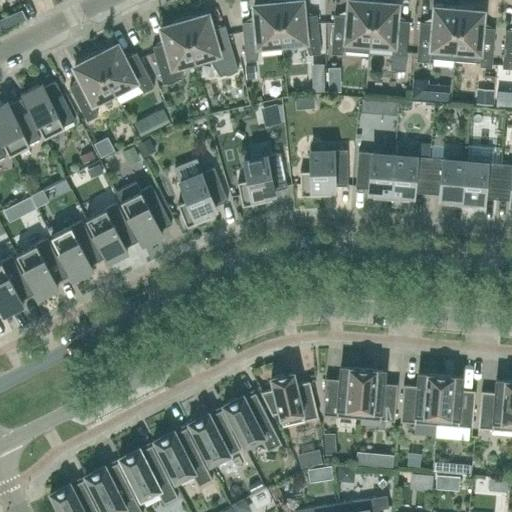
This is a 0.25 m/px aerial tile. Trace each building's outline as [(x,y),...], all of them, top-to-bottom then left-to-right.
[(259,45),(281,43),(277,0),(273,0),(271,1),(269,1),(265,3),(263,4),(254,5),(255,18),(253,21),(242,22),(245,60),(257,59),(257,58),(259,45)] [(277,0),(281,43),(304,41),(309,53),(308,53),(308,54),(320,53),(317,15),(306,16),(303,14),(302,0),(292,1),(292,2),(288,0),(287,0),(277,0)] [(334,15),(331,53),(343,54),(343,53),(343,51),(344,50),(369,52),(369,43),(373,0),(361,0),(358,1),(349,0),(349,6),(348,9),(348,13),(345,16),(335,15),(334,15)] [(373,0),(369,43),(392,45),(395,57),(394,57),(394,58),(394,67),(405,68),(407,47),(409,21),(398,20),(396,17),(396,13),(397,4),(388,3),(388,4),(386,3),(384,2),(382,1),(379,0),(373,0)] [(454,60),(459,6),(456,6),(454,6),(450,6),(446,8),(444,8),(435,7),(433,21),(431,23),(420,22),(416,61),(428,61),(428,60),(429,58),(454,60)] [(459,6),(454,60),(480,62),(480,65),(480,66),(491,67),(495,28),(494,28),(484,27),(481,25),(482,21),(482,11),(474,11),(475,7),(461,6),(459,6)] [(211,27),(210,23),(207,14),(198,17),(196,16),(192,16),(190,16),(187,16),(185,17),(183,17),(195,60),(206,57),(219,74),(219,76),(224,74),(228,74),(232,73),(235,71),(236,71),(238,70),(225,25),(214,28),(211,27)] [(181,64),(195,60),(183,17),(181,18),(177,20),(175,21),(171,24),(170,25),(161,27),(165,40),(163,43),(152,46),(163,83),(165,83),(165,82),(169,83),(173,82),(176,79),(176,80),(182,78),(181,77),(181,64)] [(511,29),(505,29),(502,68),(511,68),(511,29)] [(123,56),(117,44),(109,49),(104,49),(102,49),(100,50),(98,51),(96,52),(96,51),(94,52),(114,92),(120,104),(154,86),(136,52),(126,57),(123,56)] [(94,102),(114,92),(94,52),(92,53),(92,54),(90,55),(88,56),(87,58),(85,59),(84,61),(82,63),(82,62),(74,66),(80,78),(79,82),(69,87),(87,121),(98,116),(97,114),(94,102)] [(75,120),(55,81),(44,87),(42,83),(41,83),(41,84),(22,93),(44,136),(75,120)] [(40,138),(20,99),(9,104),(7,100),(6,101),(0,104),(0,135),(9,154),(40,138)] [(146,124),(177,113),(174,103),(143,114),(146,124)] [(479,108),(479,118),(490,118),(489,135),(501,135),(503,109),(479,108)] [(394,154),(390,199),(402,200),(406,200),(409,200),(409,199),(408,199),(409,194),(413,195),(413,192),(426,193),(429,157),(430,157),(430,143),(421,141),(417,156),(394,154)] [(330,193),(330,189),(334,189),(334,186),(348,185),(347,149),(310,150),(311,171),(300,171),(300,195),(330,195),(330,193)] [(390,199),(394,154),(358,151),(355,187),(369,188),(369,191),(373,191),(373,196),(372,196),(372,197),(390,199)] [(271,198),(270,194),(274,193),(274,190),(287,187),(280,152),(244,160),(248,180),(237,182),(242,206),(271,200),(271,198)] [(461,205),(465,160),(430,157),(429,157),(426,193),(439,194),(439,197),(444,197),(443,202),(443,203),(461,205)] [(496,199),(499,163),(465,160),(461,205),(479,206),(479,205),(479,200),(484,201),(484,198),(496,199)] [(511,163),(499,163),(496,199),(510,200),(510,203),(511,203),(511,163)] [(213,214),(212,210),(216,208),(215,205),(227,200),(214,167),(180,181),(187,200),(177,204),(186,226),(214,215),(214,214),(213,214)] [(140,190),(136,181),(116,191),(142,243),(161,233),(161,234),(162,233),(160,229),(171,224),(151,184),(140,190)] [(126,251),(127,251),(125,247),(136,241),(116,202),(85,218),(107,261),(126,251)] [(0,256),(20,249),(8,215),(0,218),(0,256)] [(91,269),(92,269),(91,265),(102,259),(82,220),(51,236),(72,278),(91,269)] [(57,287),(58,286),(56,282),(67,277),(47,238),(16,253),(38,296),(56,287),(57,287)] [(22,305),(23,304),(21,300),(32,294),(12,255),(0,261),(0,308),(3,314),(22,304),(22,305)] [(342,367),(342,365),(340,365),(339,379),(326,377),(322,414),(336,415),(336,416),(337,416),(337,415),(345,416),(345,417),(347,417),(347,416),(358,417),(362,368),(361,367),(361,369),(351,368),(351,366),(349,366),(349,368),(342,367)] [(363,369),(363,368),(362,368),(358,417),(370,418),(370,419),(371,419),(371,418),(379,419),(379,420),(380,420),(381,419),(394,420),(397,384),(384,382),(385,369),(383,369),(383,370),(375,370),(375,368),(374,368),(374,370),(363,369)] [(309,381),(296,384),(293,371),(292,371),(292,373),(272,377),(272,376),(271,376),(274,389),(262,392),(262,391),(260,391),(272,415),(273,414),(273,413),(279,412),(282,425),(283,425),(303,420),(304,420),(318,417),(309,381)] [(419,373),(419,372),(418,372),(417,385),(403,384),(400,421),(414,422),(415,423),(415,422),(423,423),(424,423),(436,424),(440,374),(439,374),(439,375),(428,374),(428,373),(427,373),(427,374),(419,373)] [(441,375),(441,374),(440,374),(436,424),(448,425),(449,425),(457,425),(457,426),(458,426),(472,427),(475,390),(461,389),(462,376),(461,375),(461,377),(453,376),(453,375),(452,375),(452,376),(441,375)] [(497,380),(497,378),(496,378),(495,392),(481,390),(478,427),(492,428),(492,429),(493,429),(493,428),(501,429),(501,430),(502,430),(502,429),(511,430),(511,381),(506,381),(506,379),(505,379),(505,381),(497,380)] [(281,443),(255,392),(244,397),(243,394),(241,394),(242,395),(224,404),(224,403),(222,404),(244,447),(245,446),(261,438),(267,450),(281,443)] [(240,448),(221,410),(210,415),(208,411),(207,412),(189,422),(189,421),(188,422),(210,465),(211,464),(211,463),(228,454),(229,455),(230,454),(240,448)] [(212,479),(186,427),(175,433),(173,429),(172,430),(155,439),(154,439),(153,439),(175,482),(176,482),(176,481),(192,473),(198,486),(212,479)] [(178,496),(152,445),(141,450),(139,447),(138,447),(138,448),(120,457),(120,456),(119,457),(141,500),(142,499),(157,491),(164,503),(178,496)] [(142,511),(117,462),(106,468),(104,464),(103,465),(86,474),(85,474),(84,474),(103,511),(115,511),(123,508),(124,511),(142,511)] [(419,472),(418,483),(432,484),(432,473),(419,472)] [(98,511),(82,480),(71,485),(70,482),(68,482),(68,483),(51,492),(51,491),(49,492),(59,511),(98,511)] [(379,511),(379,509),(389,507),(387,495),(338,503),(339,511),(379,511)] [(339,511),(338,503),(290,511),(289,511),(339,511)]
